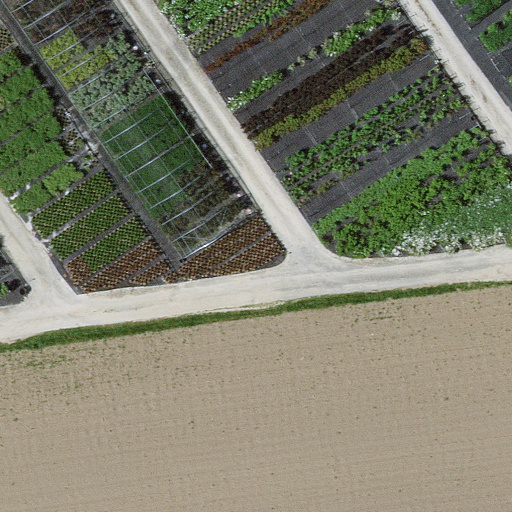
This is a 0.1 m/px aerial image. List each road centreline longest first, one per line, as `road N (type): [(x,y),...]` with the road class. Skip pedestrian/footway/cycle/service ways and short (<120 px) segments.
road 1 (track): [(0,333),(511,258)]
road 2 (track): [(125,0),(328,285)]
road 3 (track): [(511,150),(407,0)]
road 4 (track): [(70,323),(0,224)]
